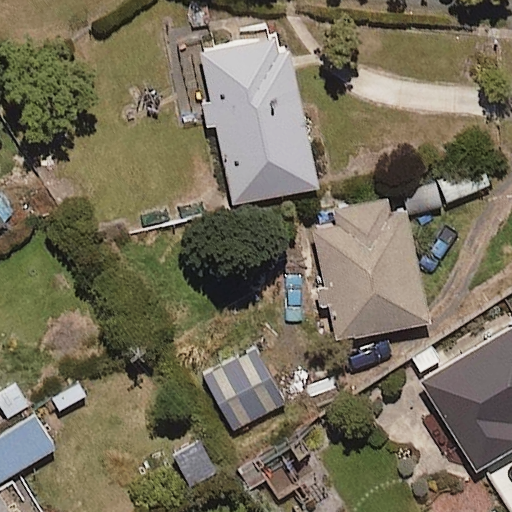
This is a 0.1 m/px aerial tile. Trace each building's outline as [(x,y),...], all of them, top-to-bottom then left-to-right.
[(273,34),(198,50),(209,100),(200,102),(206,128),(213,127),(230,204),(316,186),(287,52),(277,54),(273,34)] [(337,227),(317,231),(337,335),(425,318),(404,208),(392,210),(389,196),(333,207),(337,227)] [(511,323),(420,380),(476,471),(511,449),(511,323)] [(258,341),(202,371),(232,425),(288,395),(258,341)] [(38,410),(0,432),(0,476),(58,442),(38,410)] [(204,433),(177,447),(194,481),(221,467),(204,433)] [(22,511),(3,479),(0,480),(0,511),(22,511)]
